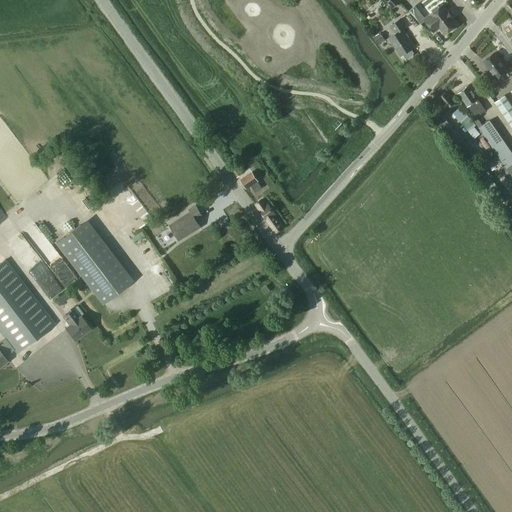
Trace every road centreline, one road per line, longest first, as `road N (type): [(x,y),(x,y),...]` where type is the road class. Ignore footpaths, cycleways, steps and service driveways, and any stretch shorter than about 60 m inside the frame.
road 1 (unclassified): [(0,436),(56,427),(314,322)]
road 2 (tertiary): [(278,249),(100,0)]
road 3 (tertiary): [(278,249),(475,29)]
road 4 (tertiary): [(473,511),(347,339),(314,322)]
road 5 (track): [(0,497),(117,439),(158,430)]
